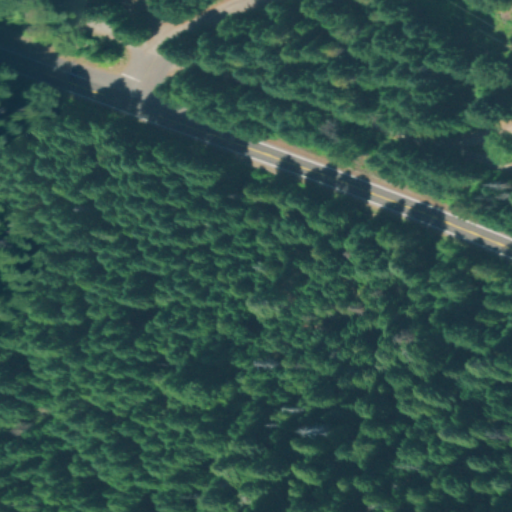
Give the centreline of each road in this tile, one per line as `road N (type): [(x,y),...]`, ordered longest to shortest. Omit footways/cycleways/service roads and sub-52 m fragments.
road 1 (primary): [(0,55),(511,247)]
road 2 (residential): [(153,55),(511,174)]
road 3 (residential): [(122,100),(153,55),(248,0)]
